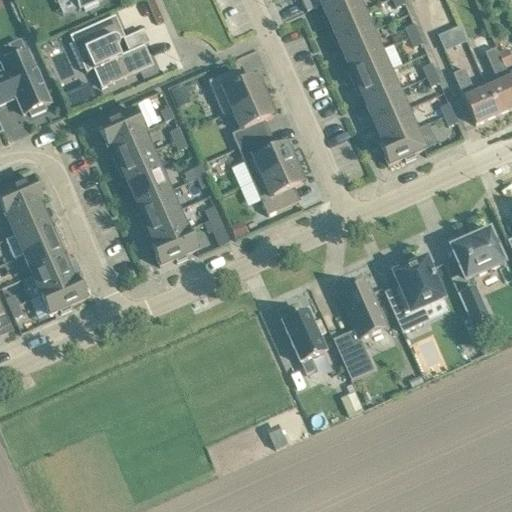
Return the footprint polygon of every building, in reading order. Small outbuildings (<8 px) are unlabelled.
[(72,0),(78,12),(83,9),(84,12),(98,6),(97,3),(104,0),(72,0)] [(298,0),(299,0),(300,0),(306,12),(306,14),(309,12),(321,7),(337,0),(298,0)] [(337,0),(321,7),(330,28),(362,14),(356,0),(337,0)] [(404,7),(401,0),(392,0),(391,1),(396,10),(404,7)] [(371,33),(362,14),(330,28),(339,48),(371,33)] [(119,43),(123,41),(124,40),(115,18),(69,38),(86,75),(93,72),(101,91),(153,68),(144,48),(120,58),(116,50),(117,49),(118,47),(119,46),(119,44),(119,43)] [(417,37),(413,27),(405,31),(409,40),(417,37)] [(456,50),(462,63),(472,58),(458,27),(436,38),(444,55),(456,50)] [(380,53),(371,33),(339,48),(347,67),(380,53)] [(422,46),(417,37),(409,40),(413,50),(422,46)] [(504,70),(498,57),(495,51),(484,56),(498,87),(484,93),(495,118),(511,110),(511,88),(509,81),(504,70)] [(511,66),(511,62),(507,52),(498,57),(504,70),(511,66)] [(388,73),(380,53),(347,67),(351,75),(347,77),(352,89),(388,73)] [(31,118),(45,112),(44,108),(50,105),(28,55),(1,66),(4,74),(0,75),(0,106),(16,100),(23,117),(29,114),(31,118)] [(435,76),(430,66),(422,70),(426,80),(435,76)] [(223,118),(232,114),(231,113),(267,97),(262,86),(258,87),(254,79),(245,83),(239,70),(208,84),(223,118)] [(495,118),(484,93),(476,96),(465,71),(452,76),(475,127),(495,118)] [(397,93),(388,73),(352,89),(357,101),(361,99),(365,107),(397,93)] [(439,86),(435,76),(426,80),(431,89),(439,86)] [(181,86),(168,92),(175,109),(189,103),(181,86)] [(374,127),(406,112),(397,93),(365,107),(374,127)] [(268,137),(263,124),(273,120),(269,111),(273,109),(267,97),(231,113),(232,114),(240,133),(231,137),(237,151),(268,137)] [(452,116),(448,106),(440,110),(444,119),(452,116)] [(173,120),(169,110),(160,114),(165,124),(173,120)] [(414,132),(406,112),(374,127),(382,146),(414,132)] [(107,151),(111,149),(110,148),(143,134),(143,135),(144,135),(135,113),(124,118),(123,115),(112,120),(113,123),(97,130),(107,151)] [(456,125),(452,116),(444,119),(448,129),(456,125)] [(182,140),(178,131),(170,134),(174,144),(182,140)] [(424,153),(414,132),(382,146),(378,147),(387,169),(403,162),(405,165),(415,160),(414,157),(424,153)] [(151,154),(143,135),(143,134),(110,148),(111,149),(114,157),(110,158),(115,170),(151,154)] [(297,165),(292,153),(288,155),(284,146),(274,150),(268,137),(237,151),(244,165),(252,161),(261,181),(297,165)] [(186,150),(182,140),(174,144),(178,154),(186,150)] [(160,174),(151,154),(115,170),(120,182),(124,180),(128,188),(160,174)] [(302,176),(297,165),(261,181),(252,185),(267,218),(298,204),(292,191),(302,187),(298,178),(302,176)] [(201,168),(193,171),(197,181),(205,177),(201,168)] [(169,194),(160,174),(128,188),(137,208),(169,194)] [(210,187),(205,177),(197,181),(201,191),(210,187)] [(38,204),(38,205),(42,203),(33,182),(17,189),(15,186),(5,190),(6,194),(0,196),(0,208),(5,220),(6,219),(6,218),(38,204)] [(177,213),(169,194),(137,208),(140,216),(136,218),(141,229),(177,213)] [(46,224),(38,205),(38,204),(6,218),(6,219),(14,238),(46,224)] [(217,219),(213,210),(205,213),(209,223),(217,219)] [(186,232),(177,213),(141,229),(147,241),(150,239),(154,246),(154,247),(186,233),(186,232)] [(222,229),(217,219),(209,223),(213,233),(222,229)] [(23,258),(59,242),(54,230),(50,232),(46,224),(14,238),(5,242),(14,262),(23,258)] [(240,225),(230,229),(235,240),(245,236),(240,225)] [(187,232),(186,232),(186,233),(154,247),(154,246),(150,248),(159,269),(175,262),(176,266),(187,261),(186,258),(196,253),(187,232)] [(504,266),(489,233),(450,250),(464,283),(504,266)] [(64,253),(59,242),(23,258),(32,278),(64,263),(60,255),(64,253)] [(392,276),(398,289),(403,299),(388,305),(402,335),(425,325),(419,312),(443,301),(441,298),(444,296),(439,284),(436,286),(425,261),(421,263),(420,259),(408,264),(409,268),(392,276)] [(72,282),(64,263),(32,278),(40,296),(41,297),(73,283),(72,282)] [(76,280),(72,282),(73,283),(41,297),(40,296),(39,297),(48,318),(59,313),(60,317),(71,312),(70,309),(86,302),(76,280)] [(373,371),(360,341),(385,330),(383,327),(386,325),(380,312),(377,313),(366,287),(359,290),(358,288),(345,294),(346,297),(339,300),(352,329),(331,339),(350,381),(373,371)] [(490,320),(475,287),(457,295),(471,328),(490,320)] [(14,298),(5,302),(9,311),(18,308),(14,298)] [(0,332),(10,328),(0,305),(0,332)] [(22,317),(18,308),(9,311),(14,321),(22,317)] [(325,355),(306,314),(301,316),(300,313),(285,319),(287,323),(282,325),(300,366),(306,377),(315,373),(310,362),(325,355)] [(355,394),(341,401),(349,420),(364,413),(355,394)] [(280,434),(269,439),(274,450),(285,445),(280,434)]
